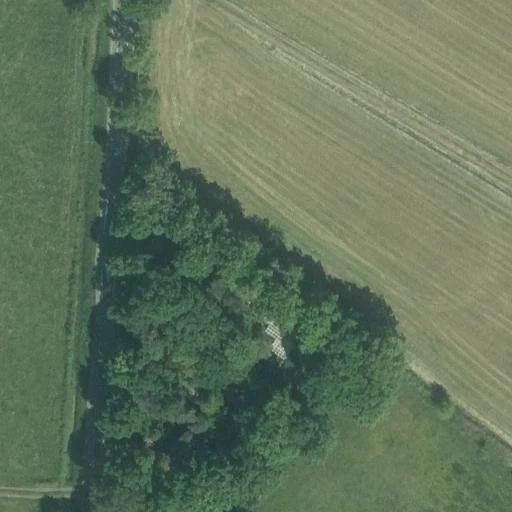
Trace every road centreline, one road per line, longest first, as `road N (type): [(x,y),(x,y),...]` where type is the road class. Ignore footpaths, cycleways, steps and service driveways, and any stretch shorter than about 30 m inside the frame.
road 1 (tertiary): [(94,511),(124,0)]
road 2 (track): [(215,0),(511,178)]
